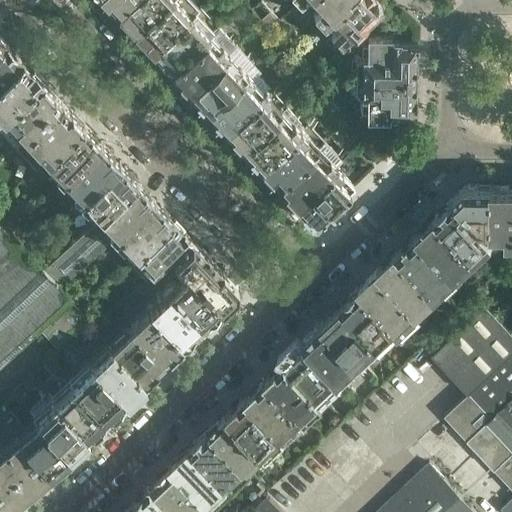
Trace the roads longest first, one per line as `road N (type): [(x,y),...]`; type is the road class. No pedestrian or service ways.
road 1 (residential): [(314,272),(88,31)]
road 2 (residential): [(65,56),(289,298)]
road 3 (unclassified): [(60,511),(289,298)]
road 4 (unclassified): [(314,272),(448,149)]
road 5 (unclassified): [(450,27),(448,149)]
